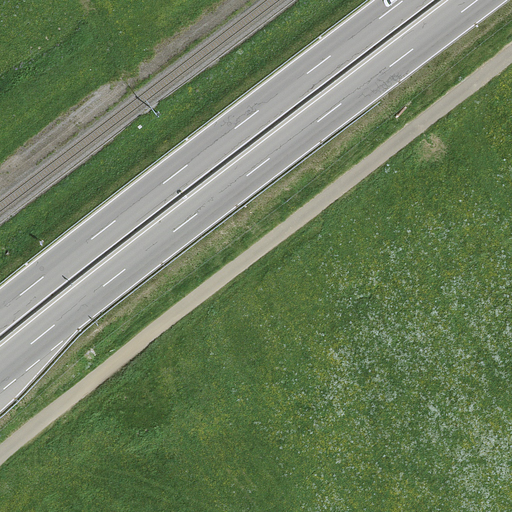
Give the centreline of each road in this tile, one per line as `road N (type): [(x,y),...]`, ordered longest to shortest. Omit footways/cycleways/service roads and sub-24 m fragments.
road 1 (unclassified): [(0,459),(234,266),(511,54)]
road 2 (motorway): [(0,370),(476,0)]
road 3 (motorway): [(403,0),(0,311)]
